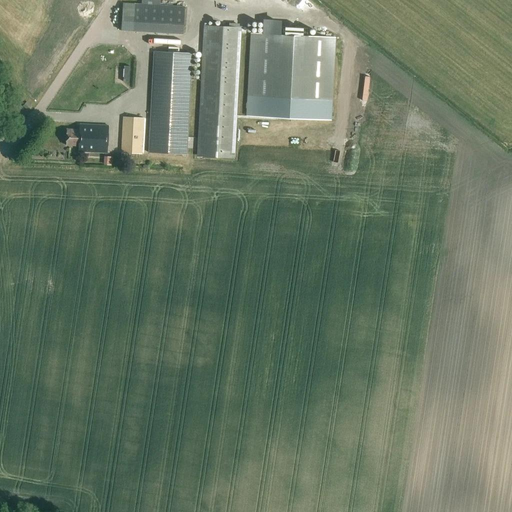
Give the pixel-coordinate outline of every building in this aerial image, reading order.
[(182,34),(184,7),(134,4),(133,31),(182,34)] [(196,157),(234,159),(241,28),(203,26),(196,157)] [(247,96),(332,101),(335,38),(306,36),(306,28),(280,27),(279,35),(250,33),(247,96)] [(104,52),(122,56),(125,45),(106,41),(104,52)] [(179,48),(168,47),(168,54),(153,53),(148,153),(187,155),(192,55),(178,54),(179,48)] [(141,155),(143,118),(122,117),(120,154),(141,155)] [(66,145),(78,146),(78,152),(107,153),(108,126),(79,125),(79,130),(67,129),(66,145)]
